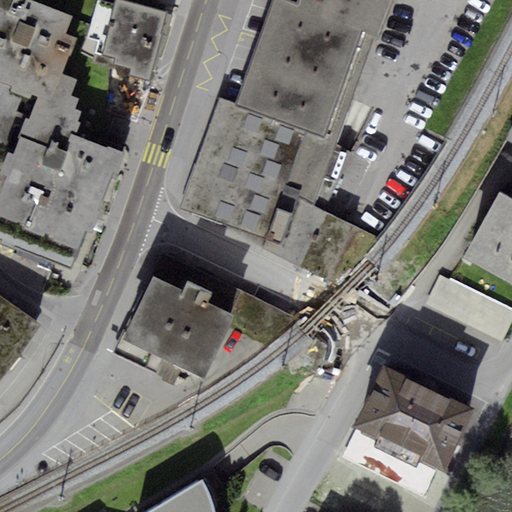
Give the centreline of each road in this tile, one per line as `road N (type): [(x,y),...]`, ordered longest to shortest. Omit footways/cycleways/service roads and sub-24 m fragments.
road 1 (residential): [(139,213),(383,335)]
road 2 (secondary): [(139,213),(205,0)]
road 3 (unknown): [(443,0),(371,203)]
road 4 (residential): [(286,511),(383,335)]
road 5 (secondary): [(0,458),(64,383),(90,334)]
road 6 (secondary): [(90,334),(139,213)]
